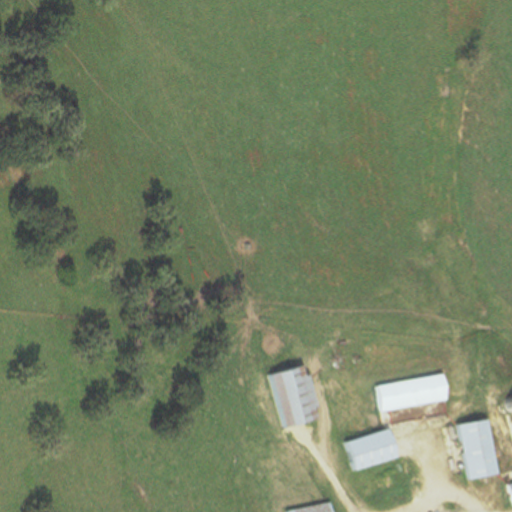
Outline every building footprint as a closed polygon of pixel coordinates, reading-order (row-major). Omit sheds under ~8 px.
[(263,377),(298,366),(314,420),(279,430),(263,377)] [(439,373),(372,386),(377,412),(444,399),(439,373)] [(484,419),(453,426),(465,480),(496,473),(484,419)] [(387,430),(341,444),(349,473),(395,459),(387,430)] [(311,479),(311,478),(311,477),(310,476),(309,475),(308,475),(306,475),(305,475),(304,476),(304,477),(303,479),(304,480),(304,481),(305,482),(306,483),(308,483),(309,482),(310,481),(311,480),(311,479)] [(379,482),(384,494),(374,498),(369,486),(379,482)] [(404,491),(403,490),(402,488),(400,487),(399,487),(397,487),(395,488),(394,489),(393,491),(393,493),(393,494),(394,496),(396,497),(397,498),(399,498),(401,497),(402,496),(403,495),(404,493),(404,491)] [(279,511),(327,511),(326,503),(279,511)]
